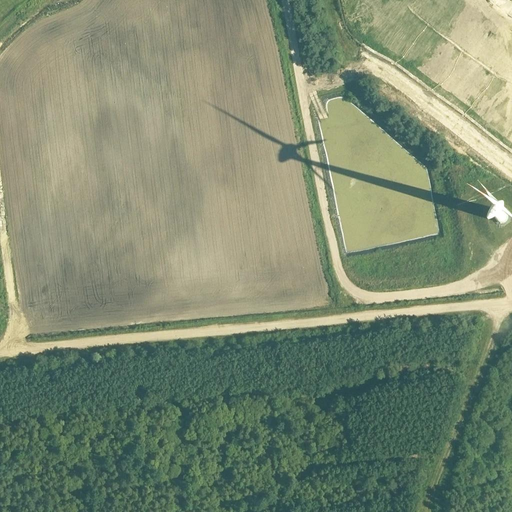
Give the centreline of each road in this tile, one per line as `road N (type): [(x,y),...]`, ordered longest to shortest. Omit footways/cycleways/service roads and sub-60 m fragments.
road 1 (track): [(0,347),(511,305)]
road 2 (track): [(282,0),(346,284),(369,302),(461,290),(511,256)]
road 3 (track): [(511,312),(494,339),(429,511)]
